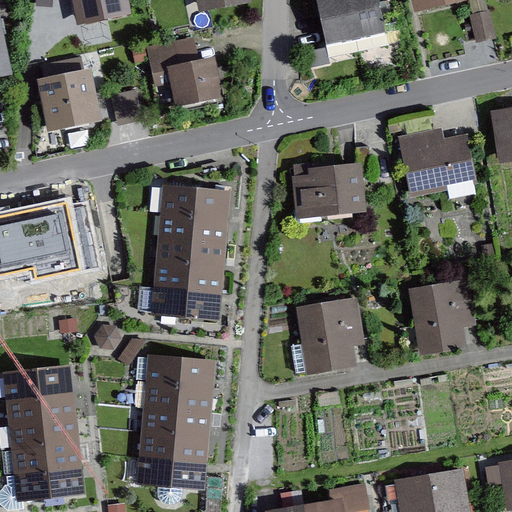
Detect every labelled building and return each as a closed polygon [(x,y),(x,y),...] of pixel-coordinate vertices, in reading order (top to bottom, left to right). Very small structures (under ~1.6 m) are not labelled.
[(124,0),(71,0),(77,26),(128,16),(124,0)] [(249,0),(189,0),(193,14),(249,0)] [(311,0),(321,46),(351,40),(343,0),(311,0)] [(374,0),(343,0),(351,40),(382,33),(374,0)] [(471,0),(406,0),(410,18),(472,5),(471,0)] [(175,110),(219,98),(210,63),(166,74),(175,110)] [(88,76),(37,87),(47,137),(99,126),(88,76)] [(142,118),(138,88),(114,91),(118,121),(142,118)] [(511,113),(489,118),(498,167),(511,164),(511,113)] [(405,199),(474,184),(464,137),(442,142),(440,129),(392,139),(405,199)] [(316,170),(291,173),(296,207),(289,208),(292,233),(324,228),(323,223),(363,218),(356,169),(317,174),(316,170)] [(158,216),(226,221),(228,196),(160,191),(158,216)] [(42,296),(88,281),(69,221),(61,224),(54,204),(16,216),(42,296)] [(156,241),(224,246),(226,221),(158,216),(156,241)] [(10,218),(0,220),(0,281),(24,275),(10,218)] [(154,267),(222,272),(224,246),(156,241),(154,267)] [(152,292),(220,297),(222,272),(154,267),(152,292)] [(465,279),(402,292),(416,359),(462,350),(457,327),(474,324),(465,279)] [(220,297),(152,292),(150,317),(219,322),(220,297)] [(356,299),(293,312),(307,377),(351,368),(347,348),(366,344),(356,299)] [(144,385),(211,390),(213,365),(146,360),(144,385)] [(4,403),(72,395),(69,370),(1,378),(4,403)] [(142,410),(209,415),(211,390),(144,385),(142,410)] [(7,429),(75,421),(72,395),(4,403),(7,429)] [(140,435),(207,440),(209,415),(142,410),(140,435)] [(10,454),(78,447),(75,421),(7,429),(10,454)] [(138,460),(205,465),(207,440),(140,435),(138,460)] [(13,480),(81,472),(78,447),(10,454),(13,480)] [(203,490),(205,465),(138,460),(136,485),(203,490)] [(511,511),(511,463),(495,467),(502,511),(511,511)] [(466,511),(460,471),(392,482),(397,511),(466,511)] [(81,472),(13,480),(16,505),(84,498),(81,472)] [(361,511),(367,511),(363,485),(341,489),(344,511),(361,511)] [(299,507),(299,511),(339,511),(338,500),(299,507)]
